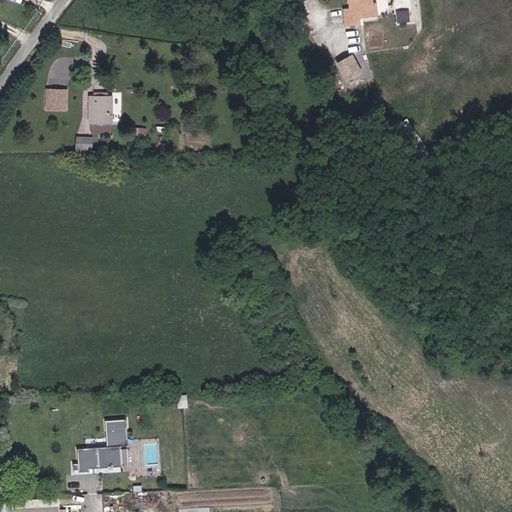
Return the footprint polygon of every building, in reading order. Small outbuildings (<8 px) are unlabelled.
[(371,7),(370,0),(351,0),(352,15),(346,15),(347,25),(360,24),(360,20),(377,18),(376,6),(371,7)] [(409,23),(408,14),(396,15),(397,24),(409,23)] [(369,70),(357,54),(344,62),(355,79),(369,70)] [(54,62),(49,72),(56,76),(62,66),(54,62)] [(44,88),(43,109),(63,109),(63,90),(44,88)] [(88,95),(86,122),(108,123),(110,97),(88,95)] [(130,450),(129,423),(107,424),(109,450),(79,452),(79,466),(74,467),(74,473),(80,473),(80,475),(91,474),(91,472),(109,471),(110,473),(114,473),(114,471),(124,470),(122,450),(130,450)]
